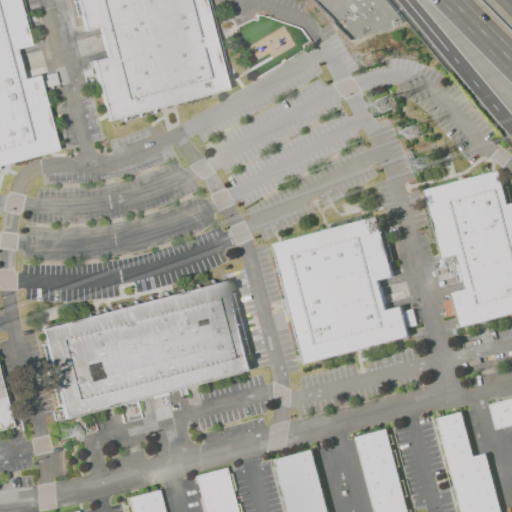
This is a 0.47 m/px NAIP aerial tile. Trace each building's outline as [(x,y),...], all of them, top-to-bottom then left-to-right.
[(0,0),(15,0),(27,45),(14,48),(22,79),(36,76),(55,151),(0,165),(0,0)] [(203,0),(226,89),(107,120),(91,61),(107,57),(99,26),(83,30),(75,0),(203,0)] [(45,75),(54,72),(57,84),(43,87),(42,81),(46,80),(45,75)] [(425,190),(499,170),(508,205),(511,203),(511,312),(460,326),(451,292),(467,288),(458,254),(442,258),(425,190)] [(305,364),(273,244),(379,217),(395,278),(379,282),(386,310),(402,306),(409,337),(305,364)] [(64,419),(41,329),(228,280),(251,370),(64,419)] [(0,387),(10,427),(0,429),(0,387)] [(511,425),(495,430),(489,405),(511,398),(511,425)] [(460,511),(436,418),(462,412),(474,456),(486,453),(501,511),(460,511)] [(387,429),(408,511),(375,511),(356,437),(387,429)] [(288,511),(275,460),(313,450),(329,511),(288,511)] [(202,511),(193,476),(225,468),(236,511),(202,511)] [(129,511),(126,498),(156,490),(161,511),(129,511)]
